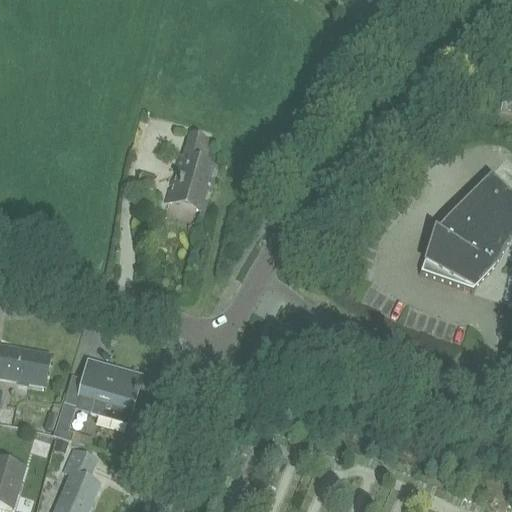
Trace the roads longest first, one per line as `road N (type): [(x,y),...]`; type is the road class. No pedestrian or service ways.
road 1 (residential): [(259,275),(340,161),(503,0)]
road 2 (residential): [(511,418),(391,366),(259,275)]
road 3 (residential): [(219,337),(0,281)]
road 4 (residential): [(154,511),(219,337)]
